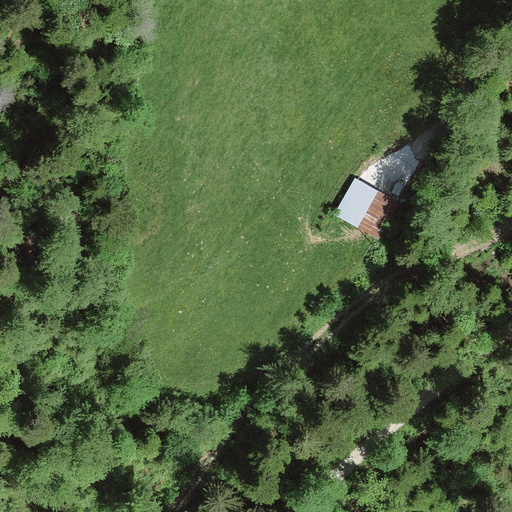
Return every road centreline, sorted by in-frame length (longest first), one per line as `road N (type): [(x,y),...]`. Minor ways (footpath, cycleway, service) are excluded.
road 1 (track): [(511,19),(379,291)]
road 2 (track): [(511,328),(363,448),(301,511)]
